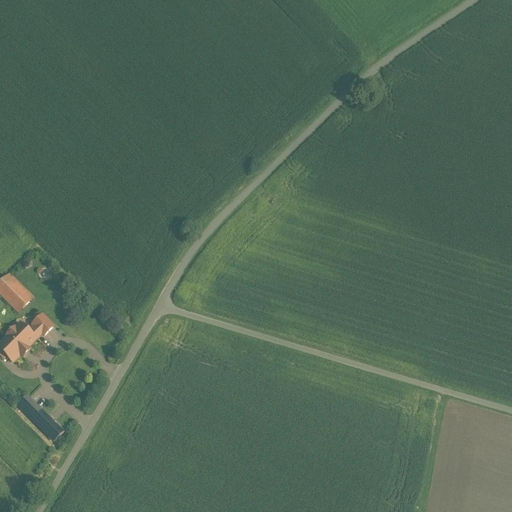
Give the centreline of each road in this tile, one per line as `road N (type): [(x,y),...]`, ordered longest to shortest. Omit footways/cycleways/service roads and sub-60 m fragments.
road 1 (unclassified): [(478,0),(354,88),(200,243),(161,306)]
road 2 (unclassified): [(161,306),(511,412)]
road 3 (unclassified): [(161,306),(41,511)]
